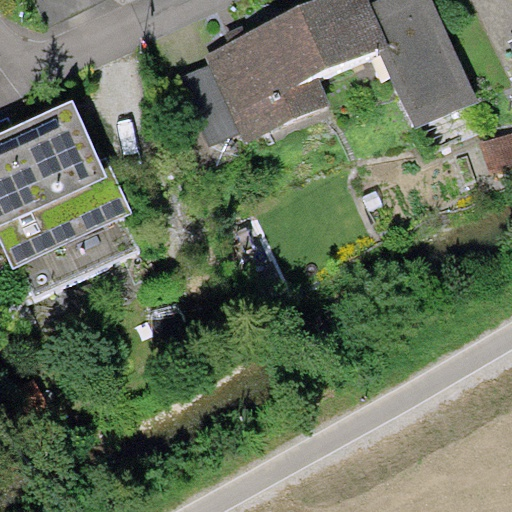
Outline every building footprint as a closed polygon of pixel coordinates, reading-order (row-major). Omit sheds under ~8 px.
[(367,0),(331,0),(294,17),(321,77),(380,51),(417,131),(476,104),(429,0),(396,0),(372,11),(367,0)] [(321,77),(294,17),(238,42),(204,57),(210,72),(239,136),(245,148),(335,107),(321,77)] [(239,136),(210,72),(181,85),(209,149),(239,136)] [(75,115),(0,148),(0,241),(5,240),(21,276),(136,224),(109,164),(99,169),(75,115)] [(511,135),(481,146),(491,176),(511,168),(511,135)]
